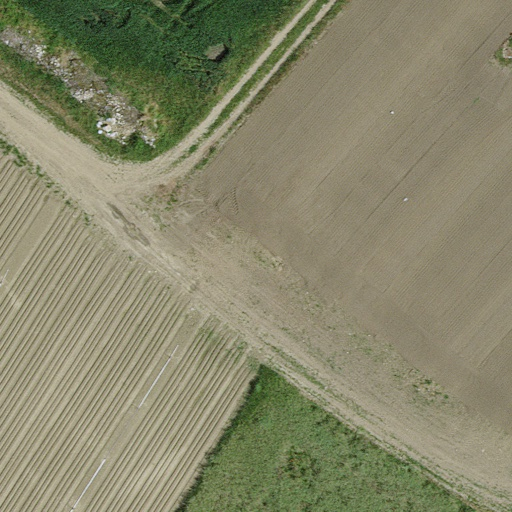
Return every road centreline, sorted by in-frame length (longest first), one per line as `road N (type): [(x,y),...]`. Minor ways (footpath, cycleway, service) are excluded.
road 1 (track): [(493,511),(175,304),(112,240),(109,216),(124,191),(210,127),(319,0)]
road 2 (track): [(0,97),(124,191)]
